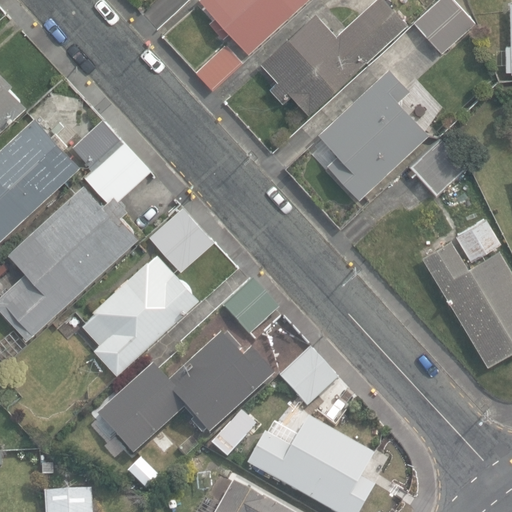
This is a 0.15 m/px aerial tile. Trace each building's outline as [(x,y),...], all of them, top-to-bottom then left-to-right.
[(230,30),(250,52),(307,0),(203,0),(219,17),(212,23),(224,36),(230,30)] [(293,93),(310,112),(408,23),(387,0),(374,0),(338,34),(317,11),(262,62),(278,80),(271,87),(284,101),(293,93)] [(437,0),(415,21),(443,51),(476,22),(456,0),(437,0)] [(511,2),(510,2),(511,48),(503,48),(504,70),(511,69),(511,2)] [(197,72),(213,90),(243,62),(227,44),(197,72)] [(329,164),(360,198),(431,132),(400,99),(410,90),(390,68),(320,133),(340,154),(329,164)] [(0,131),(29,105),(11,85),(12,84),(0,69),(0,131)] [(0,221),(7,230),(23,215),(24,217),(82,165),(65,147),(69,143),(57,130),(52,134),(37,117),(0,149),(0,221)] [(24,274),(0,294),(0,309),(27,338),(140,236),(123,216),(128,211),(117,198),(148,171),(104,120),(73,146),(93,169),(87,174),(108,199),(102,205),(84,185),(8,255),(24,274)] [(411,165),(438,194),(469,166),(441,136),(411,165)] [(151,235),(183,270),(215,240),(184,206),(151,235)] [(428,220),(439,239),(454,230),(443,211),(428,220)] [(457,234),(471,259),(501,241),(487,217),(457,234)] [(424,257),(489,364),(511,349),(511,268),(499,247),(468,266),(452,239),(424,257)] [(95,348),(118,374),(200,299),(157,252),(95,309),(97,312),(84,325),(101,343),(95,348)] [(225,305),(251,334),(280,307),(254,279),(225,305)] [(99,414),(134,452),(186,406),(210,434),(276,375),(252,348),(243,356),(238,350),(242,347),(229,332),(225,336),(223,334),(170,381),(155,364),(99,414)] [(281,375),(308,405),(339,378),(312,347),(281,375)] [(249,464),(335,511),(362,511),(377,485),(363,477),(375,454),(309,417),(292,447),(267,433),(249,464)] [(214,443),(230,456),(248,436),(233,422),(214,443)] [(154,438),(165,452),(175,444),(164,430),(154,438)] [(137,478),(148,487),(157,476),(145,467),(137,478)] [(293,511),(233,480),(216,511),(293,511)] [(47,491),(48,511),(94,511),(93,489),(47,491)]
